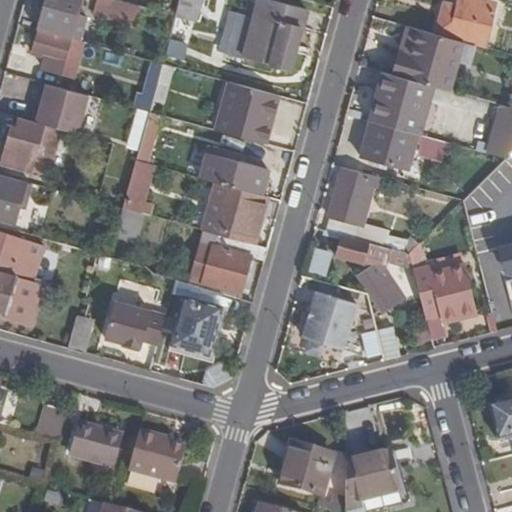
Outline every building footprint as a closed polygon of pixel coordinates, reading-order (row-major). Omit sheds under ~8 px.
[(80,43),(87,19),(78,16),(82,0),(45,0),(37,31),(39,32),(80,43)] [(132,28),(138,7),(112,0),(96,0),(92,16),(132,28)] [(180,0),(175,18),(194,23),(200,0),(180,0)] [(303,12),(261,0),(246,59),(289,71),(300,29),(298,29),(303,12)] [(443,6),(434,38),(461,45),(483,51),(494,7),(469,0),(459,0),(457,10),(443,6)] [(138,7),(132,28),(139,30),(145,10),(138,7)] [(415,33),(405,30),(398,53),(392,77),(398,78),(404,55),(409,56),(415,33)] [(80,43),(39,32),(32,56),(44,59),(41,71),(76,80),(86,45),(80,43)] [(404,55),(398,78),(432,88),(448,92),(461,45),(434,38),(415,33),(409,56),(404,55)] [(182,57),(185,42),(166,39),(164,55),(182,57)] [(384,74),(370,124),(415,136),(419,137),(432,88),(398,78),(392,77),(384,74)] [(142,111),(149,113),(157,86),(147,83),(140,110),(142,111)] [(293,127),(299,101),(220,83),(208,135),(265,147),(270,122),(293,127)] [(32,122),(60,130),(79,135),(90,97),(47,85),(40,109),(37,108),(32,122)] [(511,110),(502,107),(489,156),(491,157),(505,161),(511,154),(511,110)] [(131,150),(138,152),(149,113),(142,111),(131,150)] [(16,128),(19,118),(14,117),(11,127),(16,128)] [(32,122),(19,118),(16,128),(11,127),(0,164),(41,175),(46,159),(51,160),(60,130),(32,122)] [(415,136),(370,124),(362,157),(406,169),(415,136)] [(206,153),(198,181),(216,186),(259,198),(267,170),(237,162),(230,160),(231,154),(208,147),(206,153)] [(143,216),(151,218),(153,207),(142,204),(151,167),(135,163),(122,210),(143,216)] [(384,192),(387,183),(342,170),(324,232),(341,237),(369,245),(373,246),(386,249),(391,234),(362,225),(373,189),(384,192)] [(25,183),(0,175),(0,220),(13,224),(25,183)] [(216,236),(251,246),(265,199),(259,198),(216,186),(203,233),(216,236)] [(109,258),(115,239),(122,210),(110,207),(96,254),(109,258)] [(122,210),(115,239),(134,244),(143,216),(122,210)] [(16,280),(31,284),(43,245),(0,233),(0,309),(7,312),(16,280)] [(248,257),(263,262),(266,250),(251,246),(216,236),(202,285),(238,295),(248,257)] [(369,245),(341,237),(335,259),(362,266),(368,272),(358,278),(382,313),(405,297),(397,286),(401,284),(393,273),(389,275),(384,267),(387,261),(403,266),(411,264),(409,255),(396,252),(386,249),(373,246),(369,245)] [(409,239),(396,252),(409,255),(418,246),(409,239)] [(511,246),(500,250),(506,273),(511,273),(511,278),(511,246)] [(92,272),(104,276),(109,258),(96,254),(92,272)] [(429,269),(413,273),(425,321),(439,317),(441,322),(476,313),(465,268),(431,276),(429,269)] [(22,316),(31,284),(16,280),(7,312),(22,316)] [(236,300),(238,295),(202,285),(201,290),(236,300)] [(183,296),(169,345),(208,356),(221,307),(183,296)] [(315,296),(303,341),(343,351),(355,307),(315,296)] [(155,344),(164,314),(111,301),(100,336),(139,346),(141,341),(155,344)] [(92,321),(83,318),(77,317),(67,350),(83,354),(92,321)] [(392,331),(378,330),(377,351),(391,352),(392,331)] [(511,402),(489,408),(499,442),(511,439),(511,402)] [(47,408),(40,436),(59,442),(67,414),(47,408)] [(79,426),(71,456),(115,467),(123,438),(79,426)] [(140,433),(129,471),(175,485),(185,448),(158,442),(159,438),(140,433)] [(280,485),(323,497),(334,458),(291,446),(280,485)] [(387,453),(345,464),(344,511),(361,507),(360,501),(397,491),(387,453)] [(54,511),(60,494),(46,490),(39,511),(54,511)]
